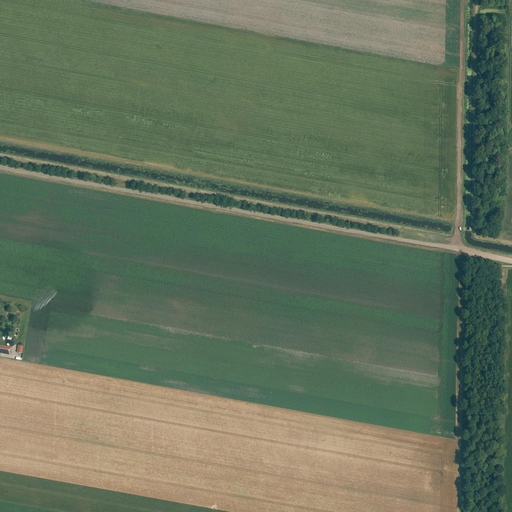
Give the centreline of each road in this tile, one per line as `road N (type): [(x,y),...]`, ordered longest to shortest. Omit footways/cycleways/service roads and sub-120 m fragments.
road 1 (unclassified): [(459,249),(0,167)]
road 2 (track): [(464,250),(459,511)]
